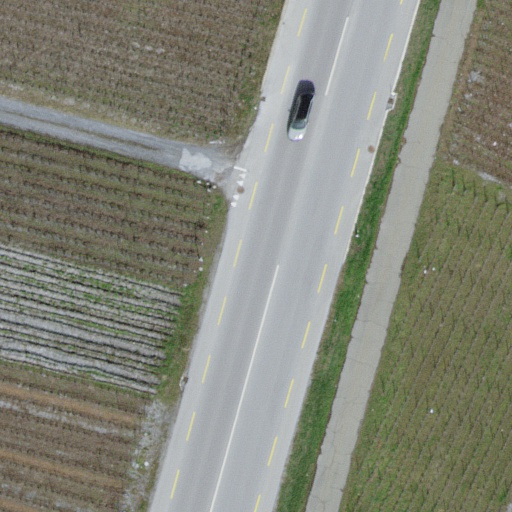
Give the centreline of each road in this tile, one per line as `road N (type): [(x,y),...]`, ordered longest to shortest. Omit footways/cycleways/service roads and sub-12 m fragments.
road 1 (primary): [(352,0),(209,511)]
road 2 (track): [(462,0),(321,511)]
road 3 (track): [(0,101),(306,173)]
